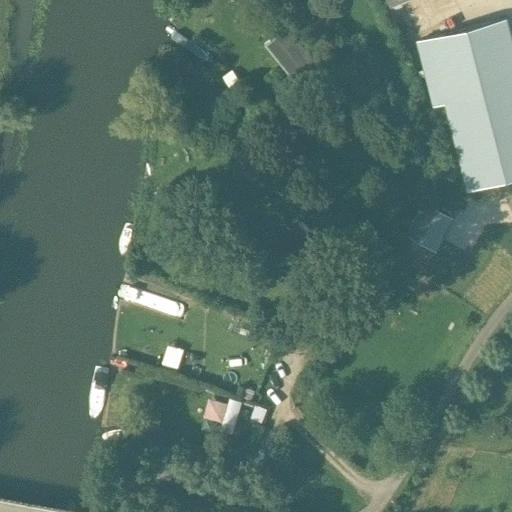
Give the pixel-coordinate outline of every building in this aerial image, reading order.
[(511,41),(506,18),(417,41),(433,102),(434,106),(444,103),(467,190),(511,178),(511,41)] [(274,41),(266,48),(292,81),(312,65),(299,49),(286,32),(274,41)] [(424,200),(405,233),(436,251),(443,238),(442,236),(453,217),(424,200)] [(162,363),(177,366),(181,347),(166,344),(162,363)] [(219,429),(238,432),(243,401),(225,398),(219,429)] [(253,404),(248,416),(260,420),(264,408),(253,404)]
